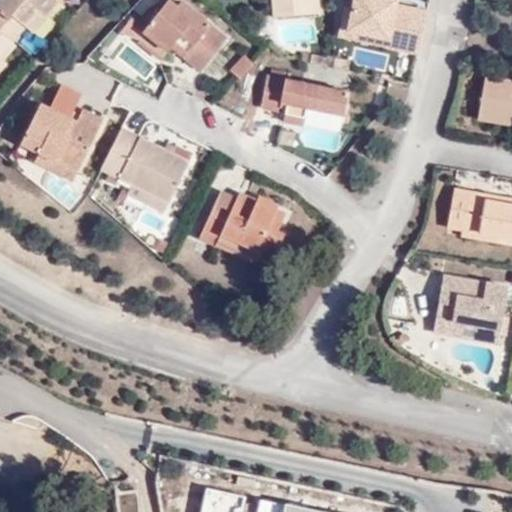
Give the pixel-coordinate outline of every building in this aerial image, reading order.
[(0,0),(0,23),(19,40),(42,9),(50,15),(62,0),(0,0)] [(163,51),(173,40),(177,34),(193,47),(188,52),(202,64),(227,30),(190,0),(176,0),(175,2),(171,0),(166,0),(150,21),(138,10),(127,24),(163,51)] [(272,0),(273,18),(320,15),(318,0),(272,0)] [(352,0),(344,38),(390,48),(391,39),(356,30),(362,0),(352,0)] [(390,48),(417,54),(426,14),(402,8),(392,6),(392,0),(362,0),(356,30),(391,39),(390,48)] [(402,0),(392,0),(392,6),(402,8),(402,0)] [(10,58),(23,43),(19,40),(0,23),(0,77),(13,62),(10,58)] [(177,34),(173,40),(188,52),(193,47),(177,34)] [(355,45),(350,62),(383,70),(387,53),(355,45)] [(251,61),(243,52),(227,67),(237,76),(251,61)] [(511,76),(487,72),(479,117),(511,123),(511,76)] [(309,126),(310,120),(312,110),(350,114),(353,89),(271,77),(266,113),(282,115),(285,106),(299,108),(296,125),(309,126)] [(108,118),(90,109),(85,119),(74,114),(79,103),(85,91),(67,82),(55,104),(45,99),(28,132),(47,142),(42,152),(81,171),(108,118)] [(85,119),(90,109),(79,103),(74,114),(85,119)] [(312,110),(310,120),(348,126),(350,114),(312,110)] [(124,127),(104,167),(169,201),(190,161),(124,127)] [(296,146),(297,128),(283,128),(282,146),(296,146)] [(47,142),(28,132),(19,151),(38,161),(42,152),(47,142)] [(76,181),(81,171),(42,152),(38,161),(76,181)] [(169,201),(133,183),(129,191),(164,210),(169,201)] [(507,234),(511,235),(511,199),(483,195),(484,189),(459,185),(452,226),(466,228),(507,234)] [(199,237),(220,246),(225,236),(257,253),(272,261),(288,231),(281,228),(287,216),(276,211),(277,207),(242,190),(239,195),(225,188),(199,237)] [(507,234),(466,228),(465,234),(468,235),(467,239),(505,246),(507,234)] [(225,236),(220,246),(253,262),(257,253),(225,236)] [(446,276),(441,314),(481,320),(479,330),(505,333),(511,288),(446,276)] [(481,320),(441,314),(438,330),(478,336),(479,330),(481,320)]
